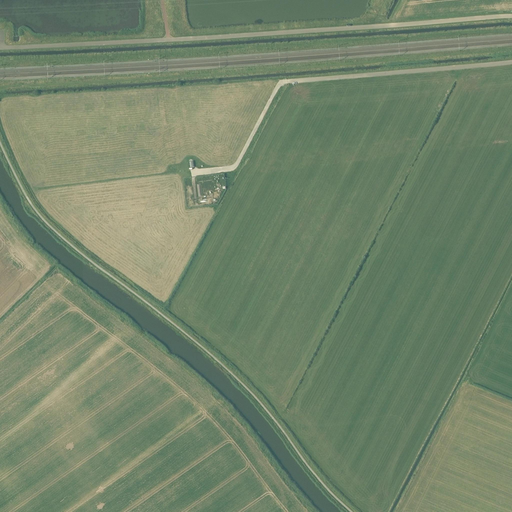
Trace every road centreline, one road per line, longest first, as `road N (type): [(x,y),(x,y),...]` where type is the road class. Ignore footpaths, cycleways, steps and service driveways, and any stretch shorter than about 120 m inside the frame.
road 1 (motorway): [(511,88),(0,132)]
road 2 (motorway): [(0,145),(511,101)]
road 3 (unclassified): [(0,47),(511,16)]
road 4 (track): [(286,81),(142,99),(106,156),(0,170)]
road 5 (unclassified): [(511,63),(286,81)]
